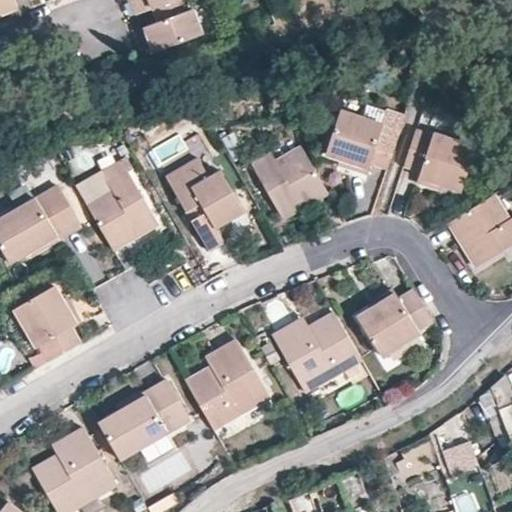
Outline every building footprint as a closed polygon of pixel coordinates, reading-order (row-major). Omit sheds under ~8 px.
[(0,0),(0,13),(17,7),(14,0),(0,0)] [(137,0),(132,2),(137,14),(154,8),(151,0),(137,0)] [(150,52),(202,33),(193,7),(187,9),(183,0),(175,0),(154,8),(158,19),(147,24),(150,35),(145,38),(150,52)] [(151,0),(154,8),(175,0),(151,0)] [(141,26),(145,38),(150,35),(147,24),(141,26)] [(366,121),(383,126),(386,115),(369,110),(366,121)] [(388,168),(400,134),(383,129),(383,126),(366,121),(341,113),(327,155),(342,160),(354,164),(353,169),(368,174),(372,162),(388,168)] [(434,137),(415,131),(405,165),(422,171),(419,182),(432,186),(436,179),(450,184),(463,189),(477,148),(435,133),(434,137)] [(329,191),(302,145),(276,160),(272,153),(252,164),(284,217),(329,191)] [(75,183),(86,202),(111,189),(106,181),(126,170),(119,157),(75,183)] [(191,222),(210,253),(225,243),(217,229),(232,219),(220,201),(232,194),(218,171),(207,178),(196,159),(164,179),(186,214),(191,211),(196,219),(191,222)] [(340,164),(353,169),(354,164),(342,160),(340,164)] [(86,202),(112,249),(156,223),(126,170),(106,181),(111,189),(86,202)] [(436,179),(432,186),(448,191),(450,184),(436,179)] [(55,236),(57,240),(81,226),(58,187),(0,220),(0,247),(8,262),(26,252),(55,236)] [(511,216),(511,215),(511,192),(511,190),(500,196),(511,216)] [(220,201),(232,219),(244,212),(232,194),(220,201)] [(511,217),(509,220),(494,194),(449,222),(477,267),(511,245),(511,217)] [(29,256),(57,240),(55,236),(26,252),(29,256)] [(31,361),(35,370),(78,345),(70,330),(80,324),(73,310),(66,315),(58,301),(52,288),(12,309),(34,351),(39,347),(43,354),(31,361)] [(422,328),(434,321),(416,291),(404,299),(397,290),(385,297),(387,302),(374,310),(360,319),(384,358),(424,332),(422,328)] [(371,306),(374,310),(387,302),(385,297),(371,306)] [(66,315),(73,310),(65,298),(58,301),(66,315)] [(304,392),(361,358),(334,311),(309,325),(302,329),(296,320),(272,335),(304,392)] [(303,316),(296,320),(302,329),(309,325),(303,316)] [(187,381),(213,428),(269,396),(237,339),(211,354),(215,364),(210,367),(187,381)] [(215,364),(211,354),(205,358),(210,367),(215,364)] [(504,374),(490,385),(498,408),(511,402),(510,399),(511,398),(504,374)] [(100,424),(120,459),(189,420),(167,381),(144,395),(145,399),(118,414),(100,424)] [(145,399),(144,395),(116,411),(118,414),(145,399)] [(511,402),(498,408),(507,436),(511,434),(511,397),(511,398),(510,399),(511,402)] [(33,469),(57,511),(69,511),(116,485),(85,428),(60,442),(64,451),(57,455),(33,469)] [(64,451),(60,442),(53,446),(57,455),(64,451)] [(450,474),(477,465),(470,442),(443,450),(450,474)] [(368,505),(357,469),(335,478),(345,507),(346,511),(368,505)] [(328,511),(345,507),(335,478),(313,488),(320,511),(328,511)]
